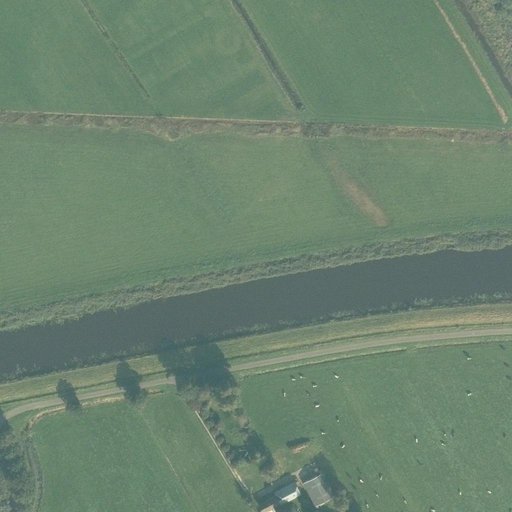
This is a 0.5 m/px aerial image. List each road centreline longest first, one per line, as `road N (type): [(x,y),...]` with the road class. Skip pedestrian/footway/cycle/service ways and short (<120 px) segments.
road 1 (unclassified): [(511,332),(358,346),(30,407),(0,421)]
road 2 (track): [(176,379),(247,493),(259,497)]
